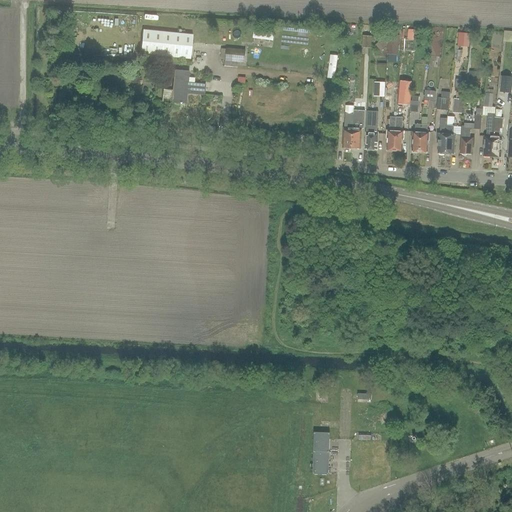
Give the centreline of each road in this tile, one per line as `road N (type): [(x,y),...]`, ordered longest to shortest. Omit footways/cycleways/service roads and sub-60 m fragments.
road 1 (secondary): [(511,221),(304,179),(0,149)]
road 2 (residential): [(511,180),(215,150)]
